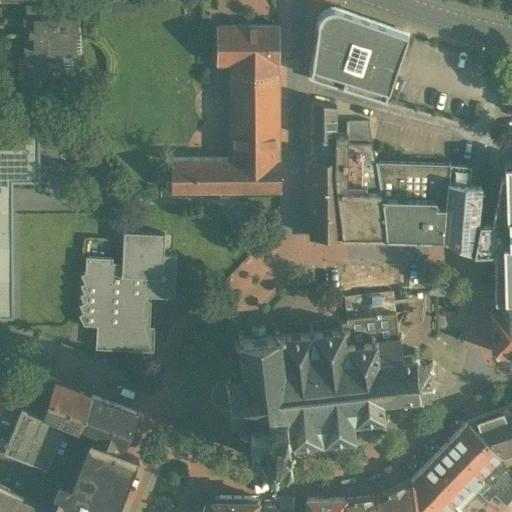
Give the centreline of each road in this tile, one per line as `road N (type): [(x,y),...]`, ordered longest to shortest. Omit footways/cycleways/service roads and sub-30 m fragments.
road 1 (residential): [(479,378),(436,428),(382,462),(256,484),(204,472)]
road 2 (residential): [(299,248),(448,256),(474,281),(479,378)]
road 3 (residential): [(160,433),(162,373),(192,330),(259,261),(299,248)]
road 4 (residential): [(298,0),(299,248)]
road 5 (secondary): [(380,0),(511,37)]
